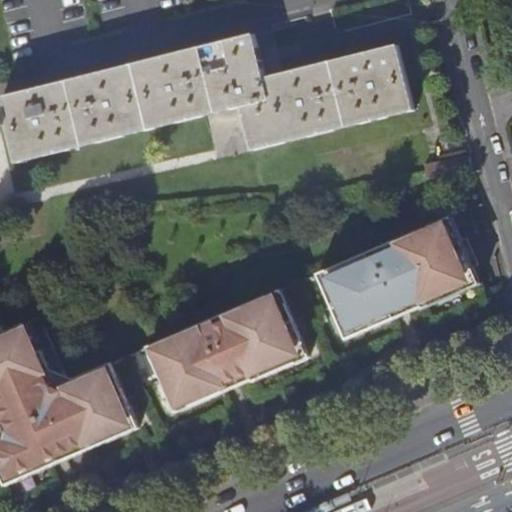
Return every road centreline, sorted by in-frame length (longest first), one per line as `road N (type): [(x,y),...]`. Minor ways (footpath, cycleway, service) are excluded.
road 1 (primary): [(511,396),(250,511)]
road 2 (residential): [(511,247),(446,0)]
